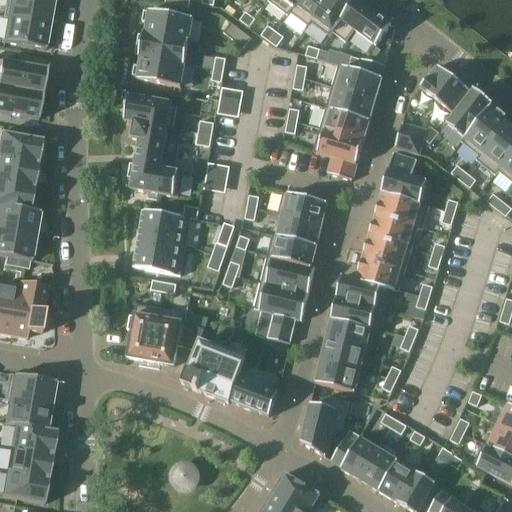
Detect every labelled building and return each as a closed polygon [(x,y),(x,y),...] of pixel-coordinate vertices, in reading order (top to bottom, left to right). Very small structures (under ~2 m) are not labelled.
[(6,0),(3,20),(7,21),(7,20),(49,27),(53,3),(34,0),(6,0)] [(190,0),(179,0),(178,8),(190,10),(191,0),(190,0)] [(203,0),(203,6),(215,8),(215,0),(203,0)] [(271,0),(271,1),(270,0),(268,3),(288,18),(290,15),(290,14),(300,0),(271,0)] [(300,0),(290,14),(290,15),(309,29),(312,25),(311,24),(328,0),(300,0)] [(330,38),(333,35),(332,34),(357,1),(354,0),(328,0),(311,24),(312,25),(330,38)] [(392,27),(357,1),(332,34),(333,35),(346,44),(355,32),(376,48),(392,27)] [(146,37),(147,37),(190,44),(194,21),(170,17),(150,13),(150,16),(146,15),(144,25),(148,25),(146,36),(146,37)] [(247,15),(241,23),(250,30),(256,22),(247,15)] [(7,21),(3,44),(45,52),(49,27),(7,20),(7,21)] [(244,51),(251,40),(231,25),(224,35),(244,51)] [(270,44),(277,34),(269,28),(262,38),(270,44)] [(277,34),(270,44),(278,50),(285,40),(277,34)] [(146,37),(146,36),(144,35),(141,54),(140,60),(142,60),(142,59),(143,59),(186,67),(190,44),(147,37),(146,37)] [(310,49),(307,58),(318,62),(321,52),(310,49)] [(142,59),(142,60),(140,70),(136,70),(134,79),(138,80),(138,83),(159,86),(182,90),(186,67),(143,59),(142,59)] [(362,75),(365,63),(352,59),(348,71),(362,75)] [(215,72),(225,74),(227,62),(217,60),(215,72)] [(0,62),(0,88),(42,96),(47,70),(0,62)] [(298,68),(296,80),(306,82),(308,70),(298,68)] [(338,68),(332,89),(376,102),(382,81),(362,75),(348,71),(338,68)] [(420,90),(454,117),(472,95),(472,94),(438,68),(420,90)] [(222,85),(225,74),(215,72),(213,84),(222,85)] [(304,94),(306,82),(296,80),(294,92),(304,94)] [(0,88),(0,115),(38,122),(42,96),(0,88)] [(370,123),(376,102),(332,89),(326,110),(370,123)] [(474,92),(472,94),(472,95),(454,117),(446,126),(464,141),(465,141),(492,106),(474,92)] [(124,123),(135,125),(136,124),(168,130),(168,131),(173,132),(177,106),(155,102),(129,97),(124,123)] [(480,159),(511,121),(492,106),(465,141),(464,141),(461,144),(479,158),(480,159)] [(326,110),(320,131),(363,144),(370,123),(326,110)] [(289,123),(299,125),(301,113),(291,112),(289,123)] [(480,159),(479,158),(476,162),(496,178),(499,174),(498,174),(511,155),(511,121),(480,159)] [(198,135),(212,138),(214,126),(200,123),(198,135)] [(299,125),(289,123),(287,135),(296,137),(299,125)] [(161,171),(161,170),(168,131),(168,130),(136,124),(135,125),(134,132),(133,141),(139,142),(135,167),(161,171)] [(402,125),(398,137),(422,145),(426,133),(402,125)] [(352,183),(363,144),(320,131),(313,154),(332,160),(328,176),(352,183)] [(0,159),(38,166),(42,142),(0,134),(0,159)] [(212,138),(198,135),(196,147),(210,149),(212,138)] [(422,145),(398,137),(395,150),(419,157),(422,145)] [(511,155),(498,174),(499,174),(511,184),(511,155)] [(412,179),(417,163),(393,156),(381,195),(425,208),(425,207),(432,185),(412,179)] [(0,184),(34,190),(38,166),(0,159),(0,184)] [(183,174),(161,170),(161,171),(135,167),(130,166),(128,180),(132,181),(130,191),(141,193),(179,200),(183,174)] [(451,176),(460,183),(466,175),(457,168),(451,176)] [(476,183),(466,175),(460,183),(470,191),(476,183)] [(0,184),(0,208),(30,214),(30,213),(34,190),(0,184)] [(277,217),(282,218),(322,227),(327,205),(283,194),(277,217)] [(425,208),(381,195),(375,217),(418,230),(418,231),(423,232),(430,208),(425,207),(425,208)] [(487,204),(496,212),(502,204),(493,196),(487,204)] [(251,198),(249,210),(259,212),(261,200),(251,198)] [(448,202),(445,214),(454,216),(458,205),(448,202)] [(511,211),(502,204),(496,212),(506,219),(511,211)] [(0,232),(35,239),(40,214),(30,213),(30,214),(0,208),(0,232)] [(183,220),(197,222),(199,211),(185,208),(183,220)] [(257,224),(259,212),(249,210),(247,222),(257,224)] [(140,227),(137,241),(186,250),(191,221),(142,213),(140,227)] [(454,216),(445,214),(441,225),(451,228),(454,216)] [(375,217),(368,239),(412,252),(418,231),(418,230),(375,217)] [(282,218),(277,238),(277,239),(317,249),(322,227),(282,218)] [(0,258),(6,259),(18,261),(30,264),(31,264),(35,239),(0,232),(0,258)] [(312,269),(317,249),(277,239),(277,238),(273,237),(267,259),(311,270),(312,269)] [(250,242),(240,238),(236,250),(246,253),(250,242)] [(405,274),(412,252),(368,239),(361,260),(405,274)] [(181,278),(186,250),(137,241),(134,257),(132,270),(181,278)] [(228,250),(216,245),(212,258),(223,262),(228,250)] [(445,249),(435,246),(432,257),(441,260),(445,249)] [(438,272),(441,260),(432,257),(428,269),(438,272)] [(219,274),(223,262),(212,258),(208,270),(219,274)] [(6,259),(4,267),(16,269),(18,261),(6,259)] [(267,259),(261,285),(309,296),(315,270),(312,269),(311,270),(267,259)] [(361,260),(355,281),(355,282),(391,291),(399,294),(405,274),(361,260)] [(18,261),(16,269),(28,272),(30,264),(18,261)] [(229,276),(239,280),(243,268),(233,265),(229,276)] [(235,291),(239,280),(229,276),(225,287),(235,291)] [(385,312),(391,291),(355,282),(355,281),(342,278),(336,300),(385,312)] [(18,292),(0,288),(0,337),(11,339),(21,284),(20,283),(18,292)] [(151,293),(163,295),(165,285),(153,283),(151,293)] [(21,284),(11,339),(26,342),(27,334),(41,336),(49,289),(21,284)] [(176,287),(165,285),(163,295),(175,297),(176,287)] [(302,323),(309,296),(261,285),(254,311),(302,323)] [(423,286),(419,298),(429,301),(432,289),(423,286)] [(425,312),(429,301),(419,298),(416,309),(425,312)] [(385,312),(336,300),(331,321),(376,332),(375,333),(380,334),(385,312)] [(503,312),(511,315),(511,302),(506,301),(503,312)] [(127,360),(151,364),(158,320),(159,320),(161,311),(136,307),(134,319),(130,318),(127,333),(132,333),(127,360)] [(511,317),(511,315),(503,312),(499,324),(509,327),(511,317)] [(259,326),(272,329),(275,317),(262,314),(259,326)] [(182,349),(187,325),(183,325),(179,324),(159,320),(158,320),(151,364),(174,368),(178,348),(182,349)] [(326,342),(370,353),(375,333),(376,332),(331,321),(326,342)] [(204,332),(187,325),(182,349),(195,354),(182,388),(195,393),(198,394),(199,394),(205,397),(223,352),(200,343),(204,332)] [(269,342),(272,329),(259,326),(256,338),(269,342)] [(409,328),(405,339),(414,343),(418,332),(409,328)] [(414,343),(405,339),(400,350),(409,354),(414,343)] [(326,342),(321,363),(365,374),(370,353),(326,342)] [(223,352),(205,397),(229,406),(230,404),(239,379),(246,361),(223,352)] [(360,396),(365,374),(321,363),(315,385),(360,396)] [(392,369),(387,380),(396,384),(401,373),(392,369)] [(9,402),(51,409),(55,384),(9,376),(4,401),(9,402)] [(279,395),(239,379),(230,404),(269,419),(279,395)] [(391,395),(396,384),(387,380),(382,390),(391,395)] [(468,405),(477,409),(482,398),(473,394),(468,405)] [(5,426),(14,428),(15,427),(47,433),(47,431),(51,409),(9,402),(5,425),(5,426)] [(338,413),(310,406),(300,445),(326,460),(338,413)] [(511,434),(511,407),(509,406),(498,428),(511,434)] [(381,425),(391,431),(396,423),(386,416),(381,425)] [(460,421),(455,432),(464,436),(469,425),(460,421)] [(407,429),(396,423),(391,431),(402,437),(407,429)] [(57,433),(47,431),(47,433),(15,427),(14,428),(10,451),(52,458),(56,434),(57,433)] [(511,434),(498,428),(488,447),(488,448),(511,460),(511,434)] [(455,432),(450,442),(459,447),(464,436),(455,432)] [(350,433),(345,441),(355,447),(359,440),(360,439),(350,433)] [(420,448),(425,440),(415,434),(410,442),(420,448)] [(382,448),(362,436),(360,439),(355,447),(341,471),(360,483),(379,452),(380,453),(382,448)] [(473,468),(511,487),(511,460),(488,448),(488,447),(484,445),(473,468)] [(443,450),(438,459),(448,465),(453,456),(443,450)] [(10,451),(6,474),(48,482),(52,458),(10,451)] [(360,483),(379,494),(398,463),(397,463),(380,453),(379,452),(360,483)] [(463,463),(453,457),(448,466),(458,472),(463,463)] [(399,459),(397,463),(398,463),(379,494),(398,505),(419,470),(399,459)] [(171,473),(170,481),(173,488),(179,493),(186,495),(194,493),(199,488),(202,480),(201,473),(196,467),(189,463),(182,463),(175,467),(171,473)] [(419,470),(398,505),(408,511),(420,511),(438,482),(419,470)] [(44,506),(48,482),(6,474),(2,499),(44,506)] [(273,495),(301,511),(317,511),(325,499),(285,475),(273,495)] [(469,511),(442,493),(429,511),(469,511)] [(262,511),(301,511),(273,495),(262,511)]
